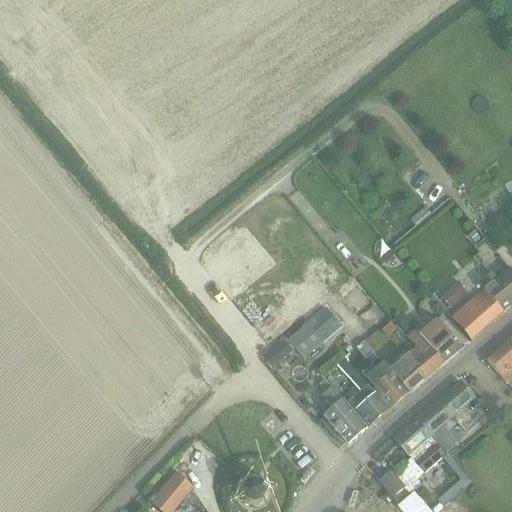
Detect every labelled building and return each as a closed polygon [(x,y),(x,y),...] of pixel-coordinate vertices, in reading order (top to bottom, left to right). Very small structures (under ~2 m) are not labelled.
[(474,232),(468,237),(475,244),(480,239),(474,232)] [(493,232),(485,239),(496,252),(504,245),(493,232)] [(470,342),(511,305),(511,273),(509,270),(497,281),(492,275),(478,286),(484,292),(468,305),(451,320),(470,342)] [(457,282),(440,297),(451,310),(468,295),(457,282)] [(402,315),(394,321),(404,333),(411,327),(402,315)] [(407,338),(415,349),(418,352),(420,350),(425,355),(424,356),(436,371),(461,350),(436,321),(419,335),(416,331),(407,338)] [(390,324),(382,331),(387,338),(396,330),(390,324)] [(269,369),(293,349),(285,339),(261,359),(269,369)] [(364,343),(355,351),(365,362),(367,360),(371,366),(378,360),(364,343)] [(511,353),(505,345),(486,361),(507,387),(511,382),(511,353)] [(415,349),(389,371),(408,394),(421,384),(436,371),(424,356),(425,355),(420,350),(418,352),(415,349)] [(369,427),(388,411),(357,375),(344,360),(336,366),(350,381),(360,393),(349,403),(369,427)] [(408,394),(389,371),(383,364),(373,372),(370,369),(362,376),(391,409),(408,394)] [(347,445),(366,430),(331,388),(330,388),(324,381),(318,386),(324,393),(321,396),(332,409),(323,416),(347,445)] [(437,403),(452,419),(465,433),(484,416),(476,407),(470,413),(465,407),(473,400),(459,383),(437,403)] [(452,419),(437,403),(415,422),(430,439),(430,438),(438,447),(439,446),(446,454),(454,447),(458,444),(444,428),(452,419)] [(430,439),(415,422),(393,442),(408,458),(409,457),(424,474),(444,456),(429,439),(430,439)] [(454,447),(446,454),(451,459),(458,452),(454,447)] [(150,504),(160,511),(172,511),(193,488),(176,474),(150,504)] [(384,479),(379,484),(385,491),(394,500),(398,505),(399,506),(410,497),(405,490),(390,474),(384,479)] [(238,493),(238,495),(239,497),(240,501),(241,503),(243,505),(246,507),(249,508),(252,509),(255,509),(257,508),(258,508),(260,507),(263,506),(264,504),(266,503),(266,502),(267,501),(268,498),(268,496),(268,495),(268,494),(268,491),(267,487),(267,486),(266,485),(266,484),(263,482),(259,479),(257,479),(255,478),(253,478),(249,479),(246,480),(244,481),(243,483),(241,484),(240,487),(239,488),(239,490),(238,491),(238,493)]
